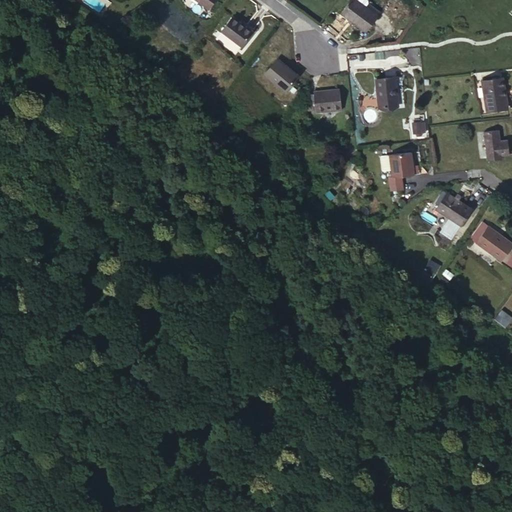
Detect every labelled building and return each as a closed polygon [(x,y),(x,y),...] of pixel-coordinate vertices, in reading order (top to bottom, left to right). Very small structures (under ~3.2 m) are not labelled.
[(217,33),(231,15),(210,0),(208,0),(195,17),(217,33)] [(366,0),(361,0),(350,15),(375,34),(389,16),(375,6),(366,0)] [(262,32),(241,19),(230,34),(250,49),(262,32)] [(306,82),(285,67),(276,80),(286,88),(284,92),(294,99),(306,82)] [(371,67),(364,68),(365,78),(373,77),(371,67)] [(389,116),(407,114),(403,80),(384,83),(389,116)] [(508,80),(491,82),(494,114),(511,111),(511,96),(511,97),(508,80)] [(350,97),(325,100),(326,102),(328,119),(328,122),(354,118),(350,97)] [(317,103),(319,121),(328,119),(326,102),(317,103)] [(413,133),(426,133),(426,121),(413,121),(413,133)] [(506,130),(490,132),(493,162),(510,161),(509,156),(511,155),(511,140),(507,141),(506,130)] [(296,151),(286,143),(281,150),(291,157),(296,151)] [(416,154),(395,157),(395,158),(396,172),(397,180),(392,181),(393,191),(405,189),(404,179),(418,178),(417,167),(416,154)] [(396,172),(395,158),(386,159),(387,174),(396,172)] [(417,167),(418,177),(426,176),(425,166),(417,167)] [(477,211),(454,196),(444,211),(467,226),(477,211)] [(511,254),(511,233),(498,222),(485,238),(508,258),(511,254)] [(494,319),(505,327),(511,316),(501,309),(494,319)]
